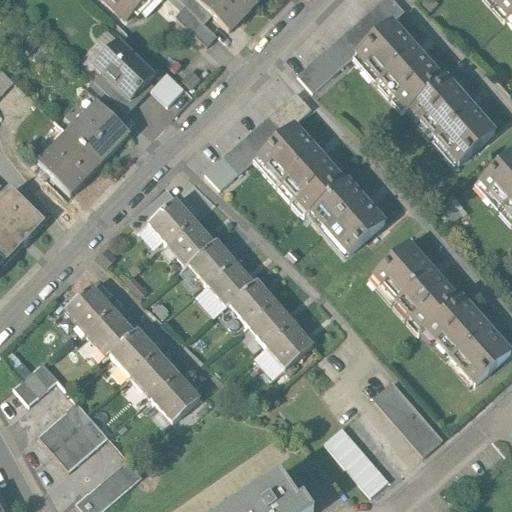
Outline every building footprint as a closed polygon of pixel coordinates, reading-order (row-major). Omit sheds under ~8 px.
[(149,0),(104,0),(128,22),(149,0)] [(197,3),(193,0),(180,0),(178,3),(186,12),(198,23),(207,14),(197,3)] [(256,6),(248,0),(200,0),(197,3),(207,14),(229,34),(256,6)] [(403,15),(389,0),(385,0),(379,6),(394,23),(403,15)] [(511,17),(511,0),(488,0),(508,22),(511,19),(511,17)] [(394,23),(379,6),(370,14),(385,31),(391,26),(394,23)] [(198,23),(186,12),(177,22),(207,51),(216,41),(198,23)] [(385,31),(370,14),(361,22),(376,40),(385,31)] [(376,40),(361,22),(351,31),(367,48),(376,40)] [(441,83),(391,26),(385,31),(376,40),(367,48),(357,56),(355,58),(405,115),(408,112),(441,83)] [(367,48),(351,31),(342,39),(357,56),(367,48)] [(106,54),(117,43),(107,33),(96,43),(106,54)] [(357,56),(342,39),(333,47),(348,64),(355,58),(357,56)] [(154,80),(117,44),(93,69),(100,76),(130,104),(132,103),(129,100),(135,93),(138,96),(154,80)] [(348,64),(333,47),(324,55),(339,72),(348,64)] [(339,72),(324,55),(315,63),(330,80),(339,72)] [(330,80),(315,63),(306,71),(321,88),(330,80)] [(321,88),(306,71),(296,79),(312,96),(321,88)] [(0,74),(0,97),(11,86),(0,74)] [(150,92),(167,107),(184,90),(167,74),(150,92)] [(130,104),(100,76),(92,85),(125,117),(126,117),(136,107),(132,103),(130,104)] [(493,135),(444,80),(441,83),(408,112),(457,167),(493,135)] [(125,117),(92,85),(83,95),(94,106),(116,127),(125,117)] [(310,113),(296,97),(286,105),(301,121),(310,113)] [(301,121),(286,105),(277,113),(292,129),(293,128),(301,121)] [(94,106),(64,136),(98,169),(128,138),(116,127),(94,106)] [(292,129),(277,113),(268,121),(283,137),(292,129)] [(283,137),(268,121),(259,129),(273,145),(283,137)] [(343,185),(293,128),(292,129),(283,137),(273,145),(264,153),(257,160),(307,217),(310,214),(343,185)] [(273,145),(259,129),(250,137),(264,153),(273,145)] [(98,169),(64,136),(35,167),(43,174),(40,178),(44,183),(48,179),(69,199),(98,169)] [(264,153),(250,137),(241,145),(255,162),(257,160),(264,153)] [(255,162),(241,145),(231,153),(246,170),(255,162)] [(511,152),(478,183),(511,221),(511,152)] [(246,170),(231,153),(222,162),(237,178),(246,170)] [(237,178),(222,162),(213,170),(228,186),(237,178)] [(228,186),(213,170),(204,178),(218,194),(228,186)] [(384,226),(346,182),(343,185),(310,214),(348,258),(384,226)] [(0,269),(42,226),(9,194),(0,202),(0,269)] [(166,194),(130,226),(140,237),(149,230),(147,228),(175,204),(174,204),(172,206),(165,197),(167,195),(166,194)] [(175,204),(147,228),(149,230),(166,250),(194,226),(175,204)] [(213,248),(194,226),(166,250),(185,271),(188,269),(213,248)] [(235,267),(216,245),(213,248),(188,269),(207,290),(235,267)] [(457,303),(407,247),(371,279),(421,335),(424,332),(457,303)] [(235,267),(207,290),(225,312),(229,309),(253,288),(235,267)] [(253,288),(229,309),(247,331),(275,307),(256,285),(253,288)] [(91,292),(64,315),(85,338),(112,315),(91,292)] [(509,356),(459,301),(457,303),(424,332),(473,388),(509,356)] [(275,307),(247,331),(266,352),(293,328),(275,307)] [(112,315),(85,338),(106,361),(109,359),(133,338),(112,315)] [(293,328),(266,352),(284,374),(312,350),(293,328)] [(157,358),(136,335),(133,338),(109,359),(130,382),(157,358)] [(157,358),(130,382),(150,404),(178,380),(157,358)] [(57,385),(42,367),(32,376),(48,394),(57,385)] [(48,394),(32,376),(22,384),(38,402),(48,394)] [(178,380),(150,404),(171,427),(199,403),(178,380)] [(38,402),(22,384),(12,393),(28,411),(38,402)] [(391,387),(374,402),(383,412),(400,397),(391,387)] [(400,397),(383,412),(391,421),(408,406),(400,397)] [(91,425),(76,406),(66,415),(81,433),(91,425)] [(408,406),(391,421),(399,431),(416,416),(408,406)] [(66,415),(37,440),(68,476),(97,451),(81,433),(66,415)] [(416,416),(399,431),(407,440),(425,425),(416,416)] [(107,443),(91,425),(81,433),(97,451),(107,443)] [(425,425),(407,440),(415,450),(433,435),(425,425)] [(324,445),(371,499),(390,483),(343,429),(324,445)] [(433,435),(415,450),(424,460),(442,445),(433,435)] [(141,482),(125,464),(116,472),(131,491),(141,482)] [(116,472),(87,497),(100,511),(106,511),(131,491),(116,472)] [(278,480),(231,511),(307,511),(301,504),(296,507),(278,480)] [(100,511),(87,497),(74,508),(77,511),(100,511)]
